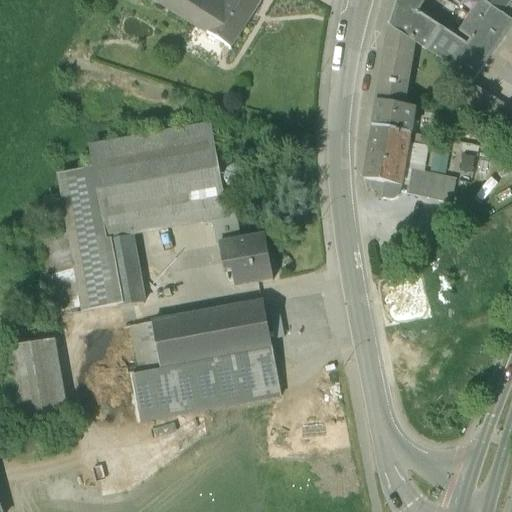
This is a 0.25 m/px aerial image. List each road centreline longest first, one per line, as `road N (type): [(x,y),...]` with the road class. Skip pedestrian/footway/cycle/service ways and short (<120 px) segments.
road 1 (unclassified): [(360,0),(341,87),(339,178),(382,431),(427,491),(458,511)]
road 2 (primary): [(473,511),(511,390)]
